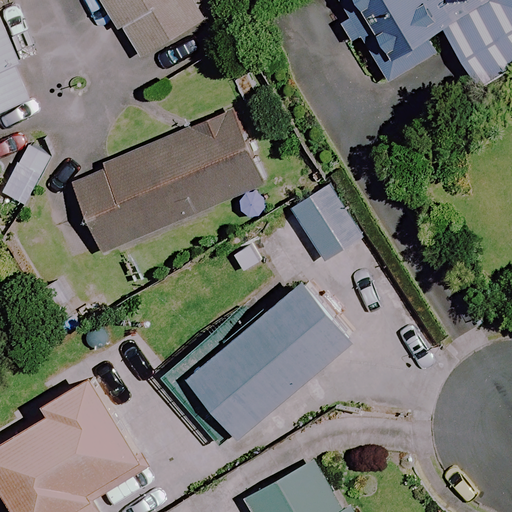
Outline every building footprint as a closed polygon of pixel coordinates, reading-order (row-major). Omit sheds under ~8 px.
[(204,19),(192,0),(103,0),(140,59),(204,19)] [(511,0),(334,0),(378,71),(443,31),(479,91),(511,70),(511,0)] [(0,113),(35,98),(0,16),(0,113)] [(266,185),(235,112),(74,180),(104,253),(266,185)] [(364,237),(330,186),(293,211),(327,261),(364,237)] [(354,339),(305,281),(192,377),(242,435),(354,339)] [(146,458),(95,371),(43,401),(50,413),(0,442),(0,481),(18,511),(70,511),(92,499),(88,492),(146,458)] [(344,509),(319,464),(249,503),(254,511),(354,511),(350,505),(344,509)]
